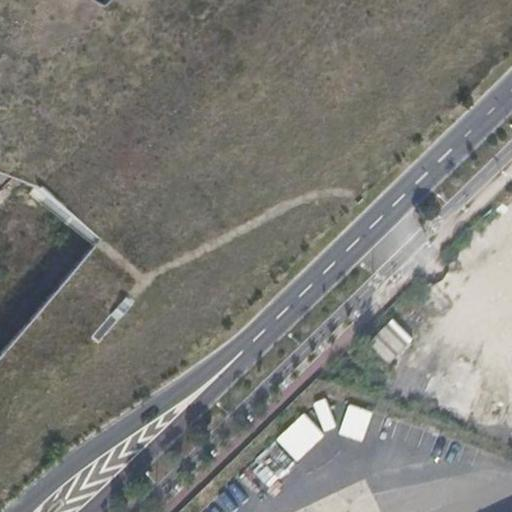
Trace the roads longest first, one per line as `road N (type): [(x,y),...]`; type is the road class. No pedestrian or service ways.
road 1 (motorway): [(0,20),(511,328)]
road 2 (motorway): [(0,406),(246,118),(367,0)]
road 3 (motorway): [(43,511),(222,418),(368,377),(511,363)]
road 4 (motorway): [(176,511),(309,446),(511,403)]
road 5 (track): [(511,16),(406,118),(320,128),(210,90)]
road 6 (motorway): [(21,511),(60,473),(296,301)]
road 7 (secondary): [(296,301),(511,91)]
road 8 (secondary): [(82,511),(296,301)]
road 9 (motorway): [(511,78),(308,0)]
road 10 (motorway): [(0,148),(153,0)]
